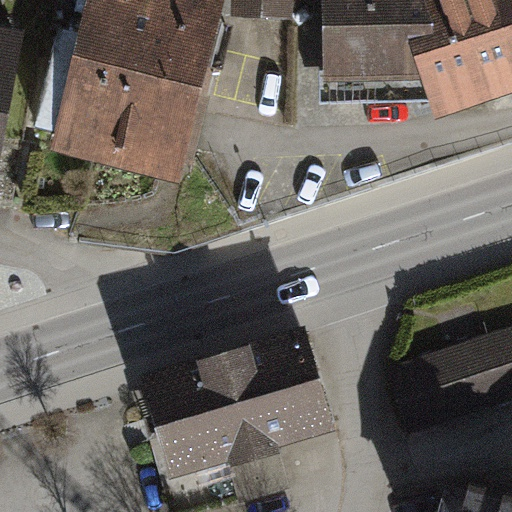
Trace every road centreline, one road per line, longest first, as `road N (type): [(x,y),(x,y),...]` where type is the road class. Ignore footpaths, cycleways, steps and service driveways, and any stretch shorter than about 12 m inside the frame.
road 1 (primary): [(134,327),(511,208)]
road 2 (residential): [(0,237),(119,285),(134,327)]
road 3 (primary): [(0,372),(134,327)]
